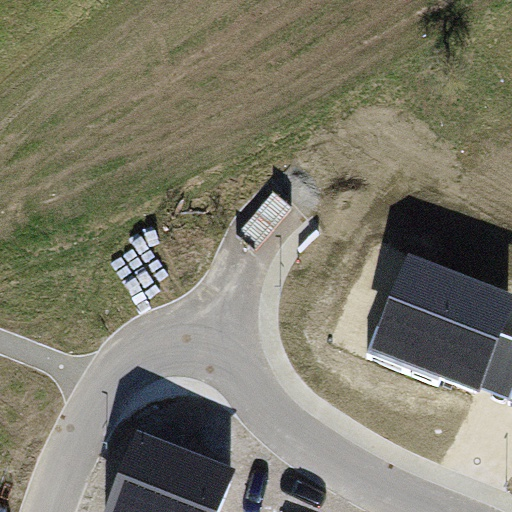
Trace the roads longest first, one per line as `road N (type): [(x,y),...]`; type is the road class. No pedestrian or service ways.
road 1 (residential): [(436,511),(336,467),(270,416),(243,354),(242,326)]
road 2 (residential): [(242,326),(213,327),(146,353),(107,389),(52,511)]
road 3 (residential): [(242,326),(241,292),(256,241),(294,200)]
